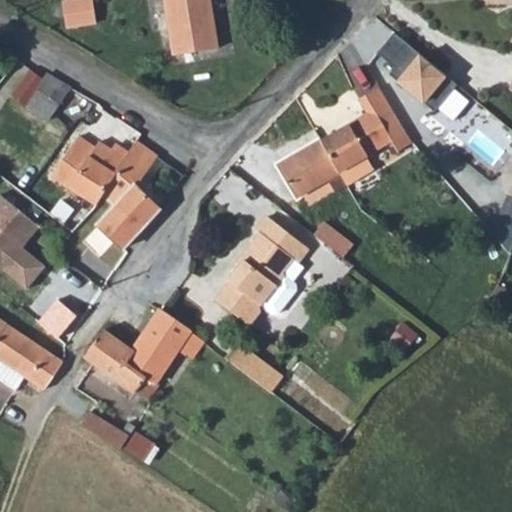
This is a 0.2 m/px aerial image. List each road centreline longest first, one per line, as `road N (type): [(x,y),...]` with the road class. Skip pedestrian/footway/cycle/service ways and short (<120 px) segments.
road 1 (residential): [(215,150),(44,405)]
road 2 (residential): [(0,20),(215,150)]
road 3 (residential): [(215,150),(356,0)]
